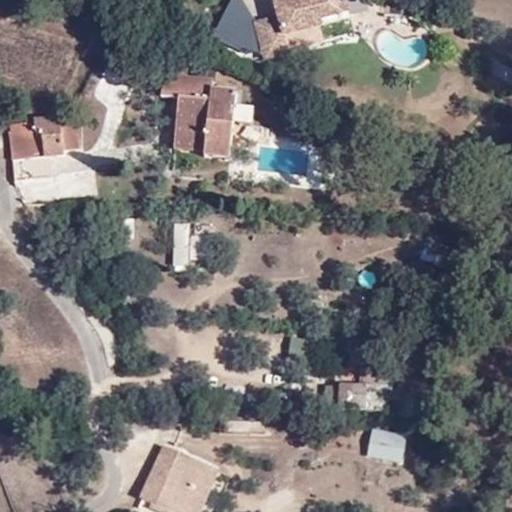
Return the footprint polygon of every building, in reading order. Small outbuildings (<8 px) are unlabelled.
[(255,20),(264,57),(281,53),(277,36),(347,16),(343,0),(268,0),(272,16),(255,20)] [(128,45),(117,76),(147,87),(159,56),(128,45)] [(225,145),(252,148),(256,104),(237,102),(237,93),(183,86),(181,107),(198,110),(193,157),(223,161),(225,145)] [(37,129),(37,141),(42,140),(45,165),(61,164),(61,158),(74,157),(71,127),(37,129)] [(80,127),(71,127),(74,157),(81,157),(80,127)] [(45,165),(42,140),(37,141),(26,142),(11,142),(13,167),(45,165)] [(225,145),(223,161),(222,167),(249,170),(252,148),(225,145)] [(193,268),(194,223),(173,223),(173,268),(193,268)] [(306,357),(308,341),(290,338),(287,354),(306,357)] [(325,395),(325,418),(383,421),(396,396),(370,394),(370,397),(325,395)] [(255,450),(255,436),(225,435),(224,449),(255,450)] [(255,436),(255,450),(272,451),(272,436),(255,436)] [(373,441),(370,467),(403,470),(405,445),(373,441)] [(169,457),(146,508),(155,511),(208,511),(222,481),(169,457)]
